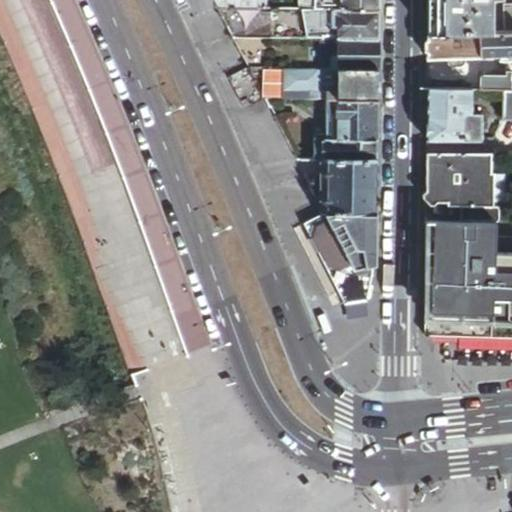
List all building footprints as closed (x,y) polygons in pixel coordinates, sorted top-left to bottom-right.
[(215,0),(219,8),(251,8),(267,8),(267,0),(215,0)] [(316,9),(316,0),(304,0),(304,9),(316,9)] [(379,9),(379,0),(316,0),(316,9),(324,9),(339,9),(379,9)] [(436,0),(436,36),(479,34),(491,33),(492,0),(436,0)] [(252,39),(251,8),(219,8),(236,39),(252,39)] [(339,9),(324,9),(324,40),(339,40),(339,9)] [(379,40),(379,9),(339,9),(339,40),(379,40)] [(511,32),(505,33),(491,33),(479,34),(479,55),(498,55),(499,64),(510,63),(509,61),(511,61),(511,74),(490,74),(489,76),(479,76),(479,90),(502,90),(511,89),(511,32)] [(479,34),(436,36),(427,36),(427,57),(446,56),(447,61),(448,64),(450,66),(452,66),(460,66),(463,64),(465,61),(465,56),(479,55),(479,34)] [(269,39),(252,39),(236,39),(251,68),(269,69),(269,39)] [(339,70),(339,40),(324,40),(323,69),(339,70)] [(379,70),(379,40),(339,40),(339,70),(379,70)] [(323,69),(285,69),(285,91),(311,91),(311,100),(328,100),(338,100),(339,70),(323,69)] [(379,101),(379,70),(339,70),(338,100),(379,101)] [(471,111),(471,90),(426,89),(426,139),(480,140),(480,112),(471,111)] [(511,120),(511,89),(502,90),(503,120),(511,120)] [(338,100),(328,100),(328,138),(338,139),(338,100)] [(378,152),(379,101),(338,100),(338,139),(337,160),(361,160),(361,152),(378,152)] [(326,160),(337,160),(338,139),(328,138),(316,138),(316,159),(326,160)] [(378,160),(378,152),(361,152),(361,160),(378,160)] [(490,221),(490,155),(426,155),(425,201),(448,202),(447,206),(461,207),(460,220),(490,221)] [(377,214),(378,160),(361,160),(337,160),(326,160),(326,174),(318,173),(312,185),(320,200),(327,200),(326,213),(377,214)] [(377,265),(377,214),(326,213),(327,215),(355,269),(356,270),(377,265)] [(336,278),(355,269),(327,215),(308,224),(318,245),(318,249),(320,254),(323,257),(325,259),(336,278)] [(425,219),(423,333),(511,336),(511,221),(490,221),(460,220),(425,219)]
